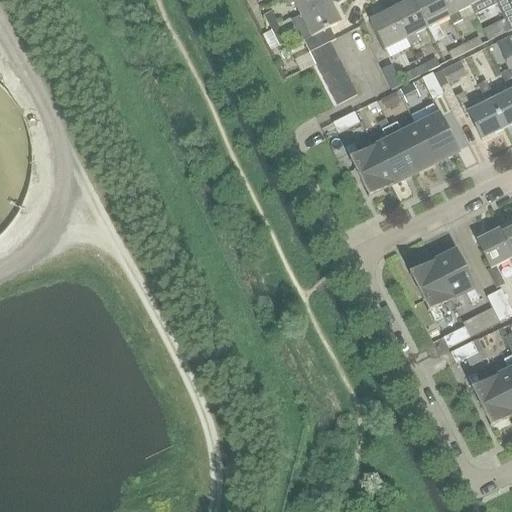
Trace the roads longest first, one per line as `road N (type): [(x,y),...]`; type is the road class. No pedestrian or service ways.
road 1 (residential): [(366,251),(476,493),(511,475)]
road 2 (residential): [(366,251),(511,184)]
